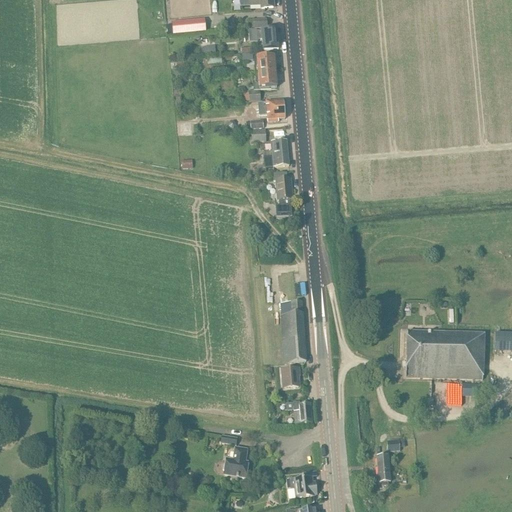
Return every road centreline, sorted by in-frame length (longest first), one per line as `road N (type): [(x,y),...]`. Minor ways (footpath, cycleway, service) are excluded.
road 1 (secondary): [(335,511),(289,0)]
road 2 (track): [(314,278),(238,188),(0,140)]
road 3 (track): [(67,511),(65,407),(202,428)]
